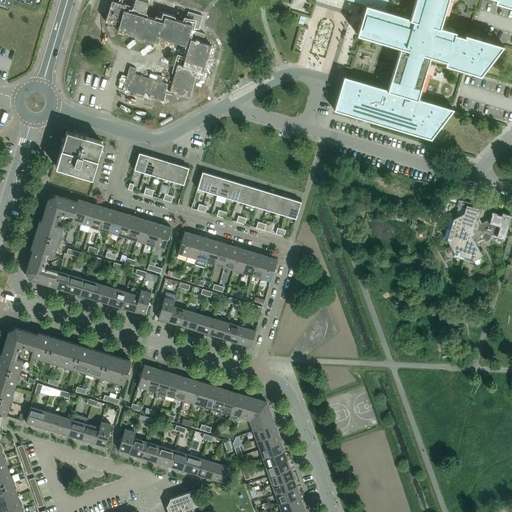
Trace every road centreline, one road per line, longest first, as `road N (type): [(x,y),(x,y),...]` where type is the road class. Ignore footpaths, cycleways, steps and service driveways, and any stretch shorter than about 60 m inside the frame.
road 1 (residential): [(259,374),(294,252),(123,198),(114,186),(130,135)]
road 2 (residential): [(259,374),(0,296)]
road 3 (residential): [(477,182),(306,130)]
road 4 (residential): [(141,477),(40,444),(62,504)]
road 5 (residential): [(332,511),(291,394),(259,374)]
road 6 (residential): [(306,130),(321,81),(308,76),(285,75),(228,105)]
